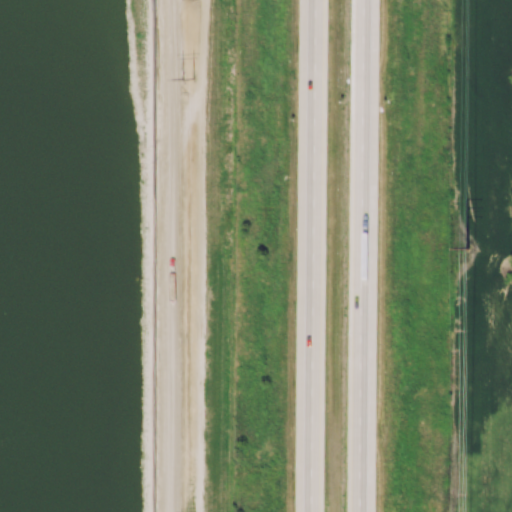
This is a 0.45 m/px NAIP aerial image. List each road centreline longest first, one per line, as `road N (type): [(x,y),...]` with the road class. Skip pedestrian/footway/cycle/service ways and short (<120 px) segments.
road 1 (motorway): [(369,511),(368,0)]
road 2 (motorway): [(313,110),(314,511)]
